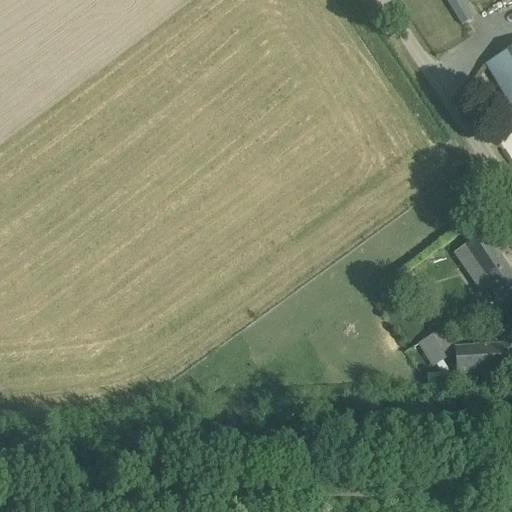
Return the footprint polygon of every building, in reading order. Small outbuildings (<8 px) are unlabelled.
[(462,1),(451,8),(462,26),(473,19),(462,1)] [(511,49),(487,65),(511,107),(511,49)] [(511,274),(484,234),(467,245),(454,254),(481,293),(490,288),(502,306),(511,298),(511,274)] [(449,351),(436,333),(420,344),(433,363),(449,351)] [(455,350),(457,376),(506,372),(504,346),(455,350)]
